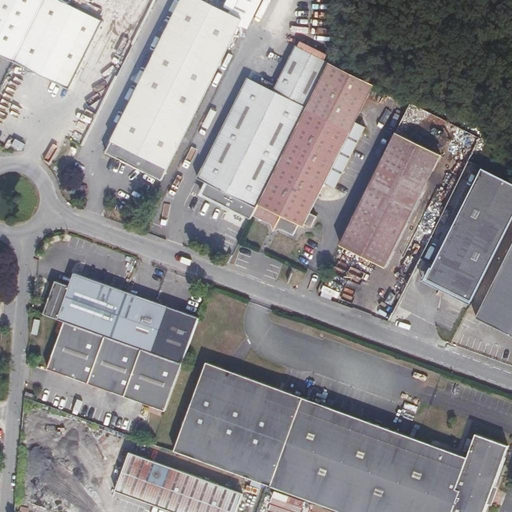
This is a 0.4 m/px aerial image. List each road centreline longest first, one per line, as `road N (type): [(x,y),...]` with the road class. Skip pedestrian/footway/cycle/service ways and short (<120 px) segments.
road 1 (residential): [(48,211),(511,381)]
road 2 (residential): [(22,235),(2,511)]
road 3 (unknown): [(297,303),(381,133)]
